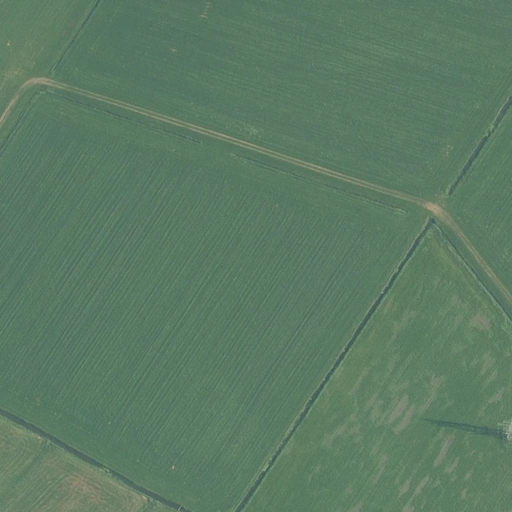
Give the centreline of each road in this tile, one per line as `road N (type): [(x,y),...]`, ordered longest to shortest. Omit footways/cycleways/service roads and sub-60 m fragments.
road 1 (track): [(0,117),(20,84),(45,79),(424,201),(439,207),(511,300)]
road 2 (track): [(413,219),(511,68)]
